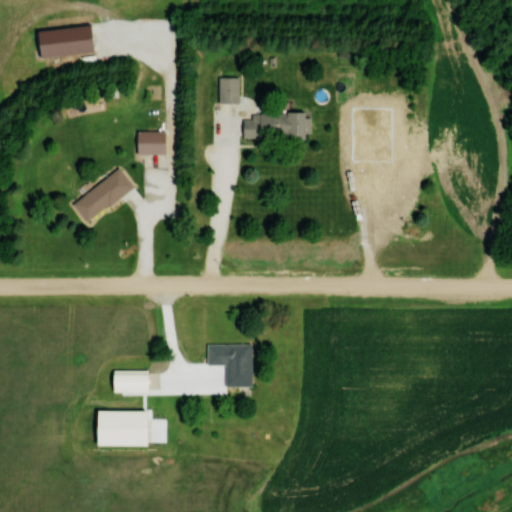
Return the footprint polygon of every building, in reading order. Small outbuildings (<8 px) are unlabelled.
[(240,103),(240,77),(220,77),(220,103),(240,103)] [(393,139),(393,101),(364,101),(364,139),(393,139)] [(245,113),(245,138),(311,138),(310,113),(245,113)] [(170,153),(170,130),(141,130),(141,153),(170,153)] [(88,221),(136,187),(122,167),(74,202),(88,221)] [(256,387),(256,344),(209,344),(209,365),(229,365),(229,387),(256,387)] [(115,391),(154,391),(154,369),(115,369),(115,391)]
